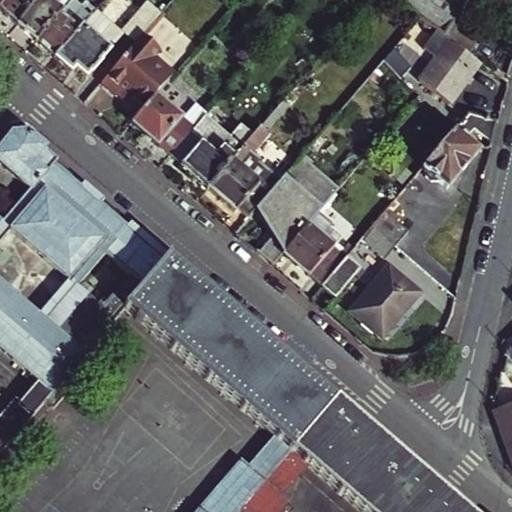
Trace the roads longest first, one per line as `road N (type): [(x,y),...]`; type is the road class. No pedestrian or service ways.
road 1 (residential): [(14,80),(433,441)]
road 2 (residential): [(433,441),(461,396),(511,191)]
